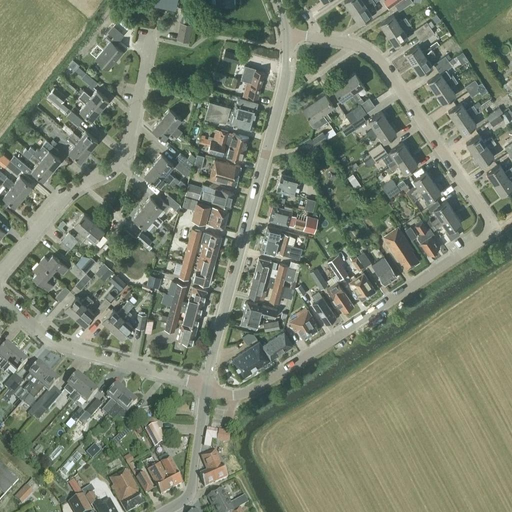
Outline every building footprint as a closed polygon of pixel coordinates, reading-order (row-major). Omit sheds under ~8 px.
[(345,0),(344,1),(351,12),(368,0),(345,0)] [(372,3),(374,2),(376,0),(368,0),(351,12),(358,23),(377,10),(372,3)] [(384,0),(383,1),(389,9),(395,5),(395,6),(403,0),(384,0)] [(399,11),(412,1),(411,0),(403,0),(395,6),(399,11)] [(387,34),(407,20),(405,17),(398,22),(393,14),(380,23),(387,34)] [(402,29),(410,24),(407,20),(387,34),(394,45),(407,36),(402,29)] [(188,42),(192,24),(180,22),(177,39),(188,42)] [(417,37),(430,28),(426,22),(413,31),(417,37)] [(115,45),(124,34),(113,25),(107,31),(113,37),(110,40),(95,58),(108,69),(123,51),(115,45)] [(421,42),(434,33),(430,28),(417,37),(421,42)] [(439,44),(437,40),(430,45),(432,49),(439,44)] [(412,64),(432,50),(430,46),(422,51),(417,44),(404,53),(412,64)] [(427,58),(434,53),(432,50),(412,64),(419,74),(432,66),(427,58)] [(452,65),(450,63),(464,54),(462,51),(449,61),(448,60),(439,67),(442,71),(440,72),(427,81),(435,92),(455,78),(453,74),(450,76),(446,69),(452,65)] [(231,52),(229,60),(240,63),(242,55),(231,52)] [(448,60),(450,58),(448,54),(445,56),(445,55),(433,64),(437,68),(439,67),(448,60)] [(93,87),(97,82),(85,72),(78,66),(74,70),(82,77),(81,77),(93,87)] [(261,85),(264,72),(255,70),(255,67),(251,66),(250,69),(247,81),(261,85)] [(240,79),(242,71),(235,69),(233,77),(240,79)] [(363,101),(360,97),(355,90),(363,85),(354,72),(343,79),(357,100),(359,104),(366,113),(375,106),(369,97),(363,101)] [(238,87),(240,79),(233,77),(231,85),(238,87)] [(450,86),(457,81),(455,78),(435,92),(442,103),(455,94),(450,86)] [(510,98),(511,96),(511,78),(502,86),(510,98)] [(353,102),(357,100),(343,79),(332,87),(341,100),(348,95),(353,102)] [(468,91),(478,84),(475,79),(464,86),(468,91)] [(257,97),(261,85),(247,81),(244,92),(243,92),(243,95),(247,96),(248,94),(257,97)] [(471,96),(481,89),(485,87),(482,82),(478,84),(468,91),(471,96)] [(61,102),(66,97),(54,87),(50,92),(61,102)] [(209,95),(211,89),(203,87),(201,92),(209,95)] [(197,98),(199,91),(187,88),(185,95),(197,98)] [(100,109),(108,99),(96,89),(91,96),(84,90),(81,93),(100,109)] [(49,92),(46,97),(65,112),(68,108),(49,92)] [(313,100),(327,120),(331,118),(325,110),(333,105),(324,92),(313,100)] [(91,119),(100,109),(81,93),(78,97),(85,103),(79,109),(91,119)] [(230,106),(209,101),(204,117),(218,120),(225,121),(226,121),(230,122),(229,124),(250,129),(256,108),(250,106),(252,100),(240,97),(238,103),(235,102),(233,111),(229,110),(230,106)] [(494,102),(491,98),(476,108),(479,112),(494,102)] [(317,127),(327,120),(313,100),(302,107),(311,120),(309,121),(312,127),(317,127)] [(455,122),(475,108),(473,104),(466,109),(461,102),(448,111),(455,122)] [(362,115),(366,113),(359,104),(345,114),(347,118),(351,123),(362,115)] [(499,114),(502,112),(499,107),(485,116),(489,121),(499,114)] [(179,134),(182,131),(175,125),(181,118),(169,108),(160,118),(179,134)] [(470,117),(478,111),(475,108),(455,122),(463,133),(475,124),(470,117)] [(78,125),(83,120),(71,110),(67,116),(78,125)] [(368,136),(388,122),(381,111),(368,120),(373,127),(366,132),(368,136)] [(507,122),(511,118),(507,111),(502,114),(507,122)] [(502,119),(499,114),(489,121),(492,126),(502,119)] [(349,132),(355,129),(366,121),(362,115),(351,123),(346,127),(349,132)] [(176,137),(179,134),(160,118),(152,128),(164,138),(170,131),(176,137)] [(346,127),(351,123),(347,118),(339,123),(343,128),(346,127)] [(21,126),(28,131),(32,127),(25,122),(21,126)] [(383,141),(396,133),(388,122),(368,136),(370,139),(378,134),(383,141)] [(248,137),(228,131),(220,129),(217,141),(245,149),(248,137)] [(315,145),(326,138),(327,139),(335,133),(332,129),(324,135),(322,132),(311,139),(315,145)] [(89,151),(97,141),(85,130),(80,137),(73,131),(70,135),(89,151)] [(473,153),(493,140),(491,136),(484,141),(479,134),(466,143),(473,153)] [(80,161),(89,151),(70,135),(67,138),(74,144),(68,150),(80,161)] [(217,141),(211,140),(200,137),(198,143),(205,144),(205,143),(209,145),(207,151),(222,155),(222,153),(227,154),(226,156),(242,160),(245,149),(217,141)] [(50,143),(46,140),(43,145),(38,150),(36,148),(35,150),(32,147),(29,150),(33,153),(33,154),(52,169),(60,159),(54,154),(58,150),(50,143)] [(488,148),(496,143),(493,140),(473,153),(481,164),(493,156),(488,148)] [(371,156),(384,148),(380,142),(368,151),(371,156)] [(410,153),(402,142),(389,151),(387,153),(381,157),(386,164),(387,163),(389,167),(410,153)] [(33,154),(20,143),(18,146),(37,163),(31,169),(17,157),(13,162),(33,179),(37,174),(43,180),(52,169),(33,154)] [(381,157),(387,153),(384,148),(371,156),(375,162),(381,157)] [(0,161),(4,166),(11,158),(1,149),(0,150),(0,161)] [(179,161),(191,170),(195,156),(191,153),(187,158),(180,152),(175,158),(179,161)] [(404,173),(417,164),(410,153),(389,167),(392,170),(399,165),(404,173)] [(171,180),(174,177),(167,171),(173,164),(161,154),(152,164),(171,180)] [(201,168),(204,156),(196,154),(193,166),(201,168)] [(235,185),(240,166),(214,159),(209,178),(235,185)] [(17,174),(21,169),(10,160),(6,165),(17,174)] [(186,176),(191,170),(179,161),(174,166),(186,176)] [(171,180),(152,164),(144,174),(160,188),(166,181),(169,183),(171,180)] [(511,165),(504,171),(499,164),(486,173),(493,183),(511,170),(511,165)] [(14,182),(0,170),(0,176),(4,180),(23,196),(32,186),(20,175),(14,182)] [(433,181),(425,170),(412,179),(416,184),(406,191),(410,197),(433,181)] [(511,182),(509,178),(511,176),(511,170),(493,183),(501,194),(511,187),(511,182)] [(296,195),(300,178),(281,173),(276,190),(296,195)] [(351,183),(355,188),(360,185),(356,179),(351,183)] [(385,191),(396,184),(392,179),(382,186),(385,191)] [(14,206),(23,196),(4,180),(2,183),(8,189),(3,196),(14,206)] [(181,180),(177,183),(183,189),(187,185),(181,180)] [(434,196),(440,192),(433,181),(410,197),(414,202),(415,201),(416,199),(415,198),(422,193),(427,201),(425,202),(427,207),(437,200),(434,196)] [(198,199),(202,187),(188,183),(185,195),(198,199)] [(389,197),(399,190),(396,184),(385,191),(389,197)] [(229,206),(233,192),(221,189),(221,190),(215,189),(212,201),(229,206)] [(211,200),(213,194),(203,191),(201,198),(211,200)] [(175,209),(180,204),(168,194),(164,199),(175,209)] [(160,223),(163,220),(156,214),(162,207),(166,210),(170,206),(159,196),(154,201),(150,197),(141,207),(160,223)] [(189,207),(191,198),(185,196),(182,206),(189,207)] [(312,211),(315,200),(307,197),(304,208),(312,211)] [(433,225),(453,211),(446,200),(439,204),(437,200),(427,207),(431,211),(433,210),(438,216),(431,221),(429,219),(427,221),(431,227),(433,225)] [(205,223),(210,206),(196,202),(191,220),(205,223)] [(292,207),(284,205),(283,208),(272,204),(268,219),(288,224),(292,210),(291,210),(292,207)] [(157,226),(160,223),(141,207),(133,217),(145,227),(151,220),(157,226)] [(223,228),(228,211),(212,207),(208,224),(223,228)] [(460,234),(454,226),(461,222),(453,211),(433,225),(435,228),(443,223),(448,231),(445,232),(450,240),(460,234)] [(78,240),(94,221),(84,212),(73,224),(80,230),(74,237),(68,232),(60,241),(70,249),(78,240)] [(305,220),(303,229),(311,231),(314,232),(317,219),(306,216),(306,218),(305,220)] [(295,218),(293,226),(303,229),(305,220),(295,218)] [(66,223),(63,220),(57,226),(64,232),(65,230),(62,227),(66,223)] [(101,233),(104,229),(94,221),(78,240),(81,242),(87,236),(93,241),(100,247),(107,238),(101,233)] [(429,227),(427,229),(422,221),(415,225),(420,233),(418,235),(417,238),(428,254),(439,247),(431,235),(434,234),(429,227)] [(282,243),(288,244),(296,246),(298,237),(284,233),(284,235),(279,234),(281,229),(267,225),(264,236),(278,240),(282,242),(282,243)] [(407,269),(419,261),(412,250),(413,249),(398,226),(383,236),(398,259),(400,259),(407,269)] [(411,240),(417,236),(410,226),(405,230),(411,240)] [(197,245),(201,230),(192,228),(188,242),(197,245)] [(147,246),(151,240),(140,231),(136,237),(147,246)] [(201,241),(203,242),(203,241),(219,245),(221,236),(203,231),(201,241)] [(288,245),(288,244),(282,243),(282,242),(278,240),(264,236),(260,251),(274,255),(275,250),(279,251),(279,253),(294,257),(297,247),(288,245)] [(214,263),(219,245),(203,241),(203,242),(199,257),(208,259),(207,261),(214,263)] [(193,259),(197,245),(188,242),(184,256),(193,259)] [(364,267),(371,262),(363,251),(357,256),(364,267)] [(63,274),(68,268),(52,254),(48,259),(44,256),(38,262),(51,273),(56,267),(63,274)] [(348,273),(336,255),(327,261),(339,279),(348,273)] [(86,272),(96,261),(90,256),(80,267),(86,272)] [(192,265),(193,259),(184,256),(182,262),(192,265)] [(384,284),(397,276),(390,266),(390,267),(388,264),(389,264),(384,256),(371,265),(376,272),(377,272),(379,274),(378,275),(384,284)] [(211,274),(214,263),(207,261),(208,259),(199,257),(196,270),(211,274)] [(296,270),(287,266),(287,265),(279,263),(275,277),(269,276),(272,267),(275,268),(276,262),(258,257),(253,276),(274,282),(274,283),(282,285),(284,279),(293,281),(296,270)] [(302,268),(303,263),(302,263),(291,260),(289,265),(301,268),(302,268)] [(46,279),(51,273),(38,262),(33,269),(36,272),(32,277),(48,291),(53,285),(46,279)] [(113,271),(104,262),(97,269),(107,278),(113,271)] [(182,262),(182,264),(176,262),(173,272),(179,274),(179,276),(188,279),(192,265),(182,262)] [(364,267),(361,262),(353,267),(358,275),(349,282),(361,300),(375,290),(361,270),(364,267)] [(80,279),(85,273),(75,263),(69,270),(80,279)] [(328,285),(317,267),(309,272),(320,289),(328,285)] [(208,284),(211,274),(196,270),(195,272),(193,280),(195,281),(208,284)] [(85,273),(80,279),(75,284),(80,289),(91,277),(85,273)] [(150,273),(147,282),(159,286),(162,276),(150,273)] [(282,285),(274,283),(274,282),(253,276),(248,295),(263,299),(267,285),(273,287),(269,301),(277,303),(278,301),(279,301),(280,296),(291,299),(294,289),(282,285)] [(123,280),(117,287),(121,290),(127,283),(123,280)] [(183,297),(186,285),(172,281),(168,293),(174,295),(183,297)] [(343,312),(353,305),(337,281),(327,288),(332,295),(334,298),(343,312)] [(124,296),(131,288),(127,284),(120,292),(124,296)] [(306,292),(301,284),(295,287),(300,296),(306,292)] [(60,301),(70,290),(65,285),(55,296),(60,301)] [(326,323),(336,317),(322,296),(319,291),(320,290),(316,285),(308,291),(312,296),(315,301),(312,303),(326,323)] [(204,300),(207,290),(192,286),(189,296),(204,300)] [(110,302),(110,301),(114,297),(110,293),(106,298),(97,308),(101,312),(110,302)] [(74,316),(90,298),(87,295),(81,302),(74,296),(64,307),(74,316)] [(182,300),(183,297),(174,295),(171,303),(186,307),(185,312),(182,323),(197,327),(204,300),(189,296),(188,301),(182,300)] [(87,307),(93,300),(90,298),(74,316),(84,325),(94,313),(87,307)] [(128,310),(134,303),(131,300),(125,307),(119,314),(112,308),(102,320),(112,328),(128,310)] [(243,312),(259,316),(262,305),(257,304),(246,301),(243,312)] [(179,310),(185,312),(186,307),(171,303),(168,315),(177,317),(179,310)] [(274,317),(276,309),(262,305),(260,313),(274,317)] [(131,313),(128,310),(112,328),(122,337),(132,325),(125,320),(131,313)] [(303,338),(317,329),(314,323),(316,322),(308,310),(289,321),(295,330),(296,329),(303,338)] [(259,318),(259,316),(243,312),(240,323),(250,326),(257,328),(256,330),(264,329),(263,323),(271,321),(270,319),(261,321),(261,318),(259,318)] [(146,315),(138,313),(135,328),(144,329),(146,315)] [(152,331),(155,317),(148,315),(145,329),(152,331)] [(174,331),(177,317),(168,315),(164,329),(174,331)] [(271,321),(263,323),(264,329),(265,331),(279,329),(278,320),(271,321)] [(192,344),(197,327),(182,323),(177,340),(192,344)] [(270,359),(292,345),(284,331),(262,345),(270,359)] [(270,359),(262,345),(259,341),(231,359),(243,377),(270,359)] [(0,371),(1,372),(17,353),(7,344),(0,352),(0,359),(4,362),(0,366),(0,371)] [(17,374),(27,362),(17,353),(1,372),(4,375),(10,368),(17,374)] [(39,364),(28,375),(33,379),(23,391),(28,396),(30,395),(29,394),(32,391),(49,372),(39,364)] [(59,381),(49,372),(32,391),(29,394),(30,395),(28,396),(23,402),(29,407),(35,401),(33,400),(43,389),(47,392),(45,394),(50,398),(57,391),(53,387),(59,381)] [(8,391),(19,379),(14,375),(4,387),(8,391)] [(71,402),(87,383),(77,375),(67,386),(67,387),(63,391),(70,397),(68,399),(71,402)] [(13,395),(23,383),(19,379),(8,391),(13,395)] [(87,404),(97,392),(87,383),(71,402),(74,405),(80,398),(87,404)] [(107,416),(126,394),(116,385),(106,397),(111,401),(102,411),(107,416)] [(45,413),(62,395),(57,391),(50,398),(41,409),(45,413)] [(41,409),(50,398),(45,394),(28,415),(32,419),(41,409)] [(122,420),(124,418),(129,422),(138,411),(133,407),(137,403),(126,394),(107,416),(113,421),(116,418),(117,419),(122,420)] [(91,418),(102,405),(96,401),(86,413),(91,418)] [(75,425),(85,414),(80,409),(70,420),(75,425)] [(159,430),(156,424),(144,430),(154,449),(167,442),(160,430),(159,430)] [(217,439),(219,430),(208,428),(207,428),(206,429),(203,444),(211,445),(212,438),(217,439)] [(229,442),(231,432),(219,430),(217,439),(229,442)] [(8,446),(12,441),(5,435),(1,440),(8,446)] [(15,453),(22,445),(17,441),(15,443),(13,442),(11,446),(12,447),(10,449),(15,453)] [(86,447),(83,444),(75,453),(80,457),(86,450),(86,447)] [(43,450),(38,446),(34,451),(39,455),(43,450)] [(86,453),(92,460),(100,452),(94,446),(86,453)] [(30,460),(34,456),(28,451),(25,455),(30,460)] [(204,488),(227,477),(221,465),(215,451),(201,457),(207,472),(199,475),(204,488)] [(182,483),(169,459),(167,454),(158,459),(160,463),(165,472),(174,488),(182,483)] [(127,465),(134,462),(130,455),(123,458),(127,465)] [(124,511),(131,511),(146,503),(140,493),(139,493),(126,470),(126,471),(118,458),(107,465),(114,477),(109,480),(113,487),(111,488),(124,511)] [(0,499),(18,480),(0,463),(0,499)] [(174,488),(165,472),(164,472),(160,464),(147,471),(160,495),(174,488)] [(145,495),(153,490),(144,474),(135,479),(142,490),(145,495)] [(73,480),(68,484),(72,491),(78,487),(73,480)] [(96,501),(92,493),(94,492),(91,486),(81,492),(90,506),(93,505),(97,511),(115,511),(108,500),(101,505),(98,500),(96,501)] [(233,511),(240,508),(239,508),(248,504),(244,497),(230,504),(222,490),(207,498),(213,511),(233,511)] [(20,491),(14,498),(21,505),(28,498),(20,491)] [(91,511),(82,495),(68,503),(73,511),(91,511)]
